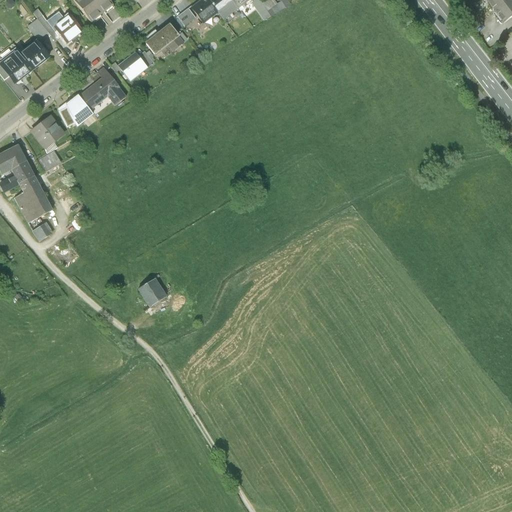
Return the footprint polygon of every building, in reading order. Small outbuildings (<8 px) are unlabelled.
[(107,0),(75,0),(74,1),(90,23),(112,6),(107,0)] [(218,13),(207,0),(204,0),(192,9),(203,24),(218,13)] [(237,9),(230,0),(207,0),(218,13),(223,20),(237,9)] [(249,0),(230,0),(237,9),(238,9),(249,0)] [(250,0),(249,0),(238,9),(240,12),(252,3),(250,0)] [(262,4),(258,0),(250,0),(252,3),(264,21),(270,18),(266,12),(261,5),(262,4)] [(272,0),(267,0),(262,4),(261,5),(266,12),(276,6),(272,0)] [(278,0),(281,3),(285,9),(290,5),(286,0),(278,0)] [(482,0),(492,12),(508,0),(482,0)] [(511,0),(508,0),(492,12),(501,25),(511,16),(511,0)] [(276,6),(266,12),(270,18),(285,9),(281,3),(276,6)] [(195,19),(188,10),(182,14),(177,18),(184,27),(195,19)] [(55,33),(42,16),(37,20),(48,34),(50,37),(55,33)] [(70,16),(54,28),(66,44),(82,32),(70,16)] [(48,34),(37,20),(27,28),(38,41),(48,34)] [(157,37),(154,39),(150,42),(146,45),(154,55),(167,45),(173,53),(183,45),(177,37),(178,37),(170,27),(157,37)] [(154,32),(146,37),(147,38),(150,42),(154,39),(157,37),(154,33),(154,32)] [(48,59),(36,43),(21,55),(33,70),(48,59)] [(21,55),(18,51),(1,65),(0,65),(0,66),(9,78),(15,85),(33,70),(21,55)] [(135,54),(118,67),(130,83),(147,69),(139,59),(135,54)] [(153,65),(146,55),(139,59),(147,69),(153,65)] [(0,65),(1,65),(0,64),(0,76),(4,82),(9,78),(0,66),(0,65)] [(80,97),(79,98),(90,111),(96,107),(95,105),(106,96),(114,107),(125,98),(118,89),(119,89),(104,69),(97,74),(99,76),(102,80),(80,97)] [(79,98),(78,96),(65,106),(66,109),(75,125),(82,121),(91,114),(90,111),(79,98)] [(75,125),(66,109),(59,113),(67,129),(75,125)] [(50,118),(31,132),(45,150),(46,149),(43,146),(48,142),(51,145),(52,144),(64,135),(50,118)] [(46,149),(45,150),(48,154),(56,150),(52,144),(51,145),(48,142),(43,146),(46,149)] [(18,146),(0,155),(0,173),(1,175),(1,176),(11,171),(27,163),(18,146)] [(43,172),(60,162),(54,153),(38,162),(43,172)] [(14,177),(0,185),(4,193),(19,185),(19,186),(34,178),(27,163),(11,171),(14,177)] [(34,178),(19,186),(23,194),(38,186),(34,178)] [(38,186),(23,194),(24,194),(37,220),(52,212),(38,186)] [(37,220),(24,194),(14,199),(27,225),(37,220)] [(44,226),(33,232),(39,242),(50,236),(44,226)] [(162,293),(154,280),(138,290),(150,308),(166,298),(164,295),(162,293)]
